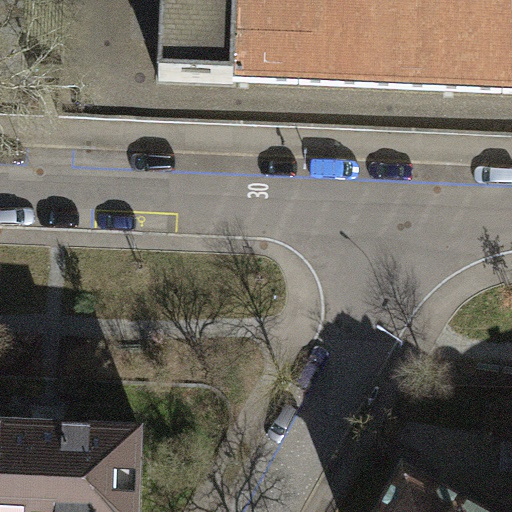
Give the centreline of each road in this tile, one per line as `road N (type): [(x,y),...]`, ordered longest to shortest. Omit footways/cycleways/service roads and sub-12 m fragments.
road 1 (residential): [(394,203),(0,187)]
road 2 (residential): [(394,203),(350,342),(257,511)]
